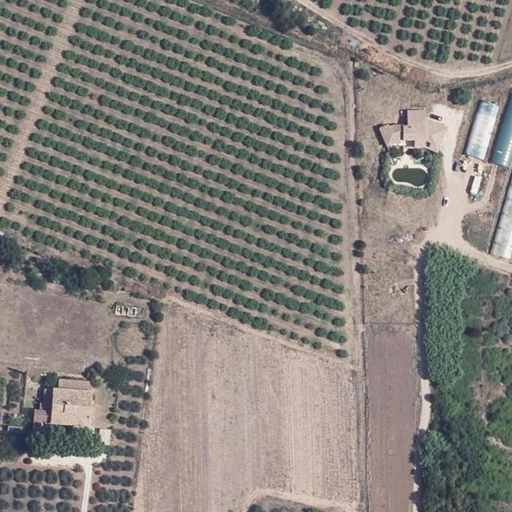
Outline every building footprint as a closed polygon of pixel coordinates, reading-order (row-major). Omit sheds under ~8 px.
[(367,0),(346,0),(343,13),(363,18),(367,0)] [(400,0),(378,0),(369,31),(390,37),(400,0)] [(434,0),(411,0),(400,42),(422,48),(434,0)] [(464,0),(440,0),(427,49),(450,55),(464,0)] [(467,0),(452,58),(487,65),(504,0),(467,0)] [(501,106),(478,99),(462,153),(485,160),(501,106)] [(378,128),(389,150),(403,140),(415,141),(415,147),(426,147),(425,140),(432,142),(439,151),(447,126),(426,117),(426,110),(407,109),(407,123),(389,124),(378,128)] [(477,193),(481,177),(474,175),(470,191),(477,193)] [(511,250),(511,176),(491,249),(510,256),(511,250)] [(89,428),(92,382),(59,378),(58,390),(41,388),(38,413),(33,413),(33,423),(89,428)] [(13,439),(23,434),(18,424),(8,429),(13,439)]
